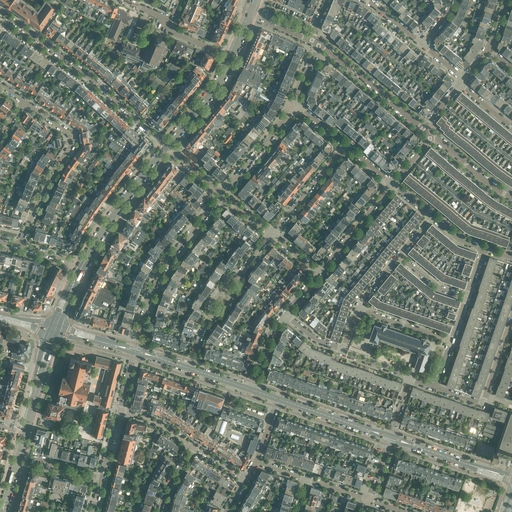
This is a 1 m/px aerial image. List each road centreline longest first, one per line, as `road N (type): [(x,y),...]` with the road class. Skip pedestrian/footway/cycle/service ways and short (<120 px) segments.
road 1 (residential): [(0,12),(166,146)]
road 2 (residential): [(19,245),(72,140),(24,101)]
road 3 (residential): [(135,348),(157,279),(222,197)]
road 4 (secondary): [(166,146),(218,83),(249,13)]
road 5 (residential): [(423,129),(318,45)]
